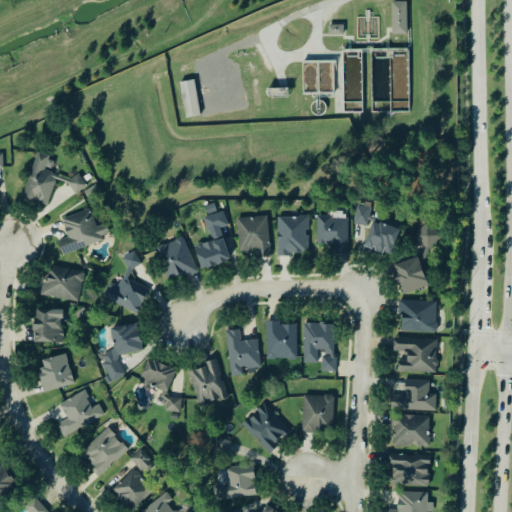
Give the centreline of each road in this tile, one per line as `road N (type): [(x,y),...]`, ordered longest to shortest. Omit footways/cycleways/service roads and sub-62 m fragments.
road 1 (secondary): [(497,511),(510,0)]
road 2 (residential): [(13,240),(0,299),(2,373),(23,433),(85,511)]
road 3 (secondary): [(477,0),(474,260)]
road 4 (residential): [(352,511),(366,294)]
road 5 (residential): [(366,294),(276,294),(214,305),(182,330)]
road 6 (secondary): [(470,355),(463,511)]
